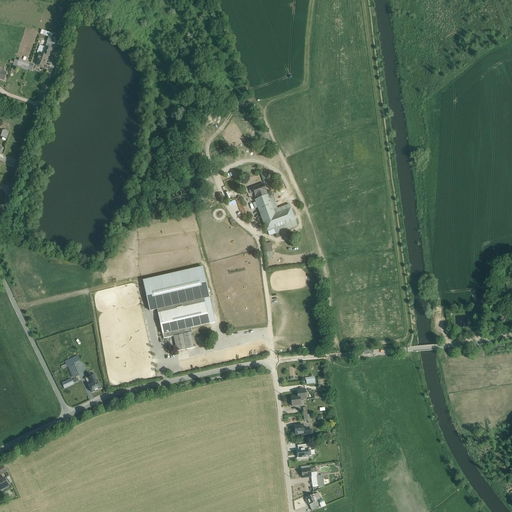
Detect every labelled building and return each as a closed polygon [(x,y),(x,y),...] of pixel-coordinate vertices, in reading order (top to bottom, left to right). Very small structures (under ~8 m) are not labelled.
[(47,43),(45,47),(40,45),(37,53),(39,54),(37,59),(38,60),(39,61),(38,65),(38,66),(42,67),(42,66),(43,67),(45,63),(46,63),(45,62),(46,59),(48,59),(48,57),(49,57),(52,49),(50,49),(52,45),(47,43)] [(14,59),(12,66),(27,70),(27,69),(32,70),(34,63),(18,59),(18,60),(14,59)] [(9,139),(11,131),(2,129),(0,137),(9,139)] [(263,184),(252,188),(256,199),(268,195),(263,184)] [(268,195),(256,199),(255,200),(266,231),(273,228),(295,220),(291,208),(277,213),(276,212),(274,213),(273,210),(269,199),(268,195)] [(249,216),(242,197),(236,200),(242,218),(249,216)] [(277,209),(273,210),(274,213),(276,212),(277,213),(291,208),(289,204),(277,209)] [(295,220),(273,228),(275,234),(297,226),(295,220)] [(203,267),(143,281),(150,311),(157,309),(210,298),(203,267)] [(210,298),(157,309),(158,313),(163,334),(164,339),(173,336),(177,351),(195,347),(191,328),(215,322),(210,298)] [(467,314),(453,315),(454,328),(468,328),(467,314)] [(77,356),(67,361),(69,366),(79,361),(77,356)] [(95,375),(89,378),(91,383),(88,385),(92,392),(101,388),(95,375)] [(72,379),(63,383),(65,388),(74,384),(73,383),(72,380),(72,379)] [(305,390),(297,391),(298,397),(300,396),(300,400),(306,399),(305,390)] [(298,397),(291,397),(292,406),(301,405),(300,400),(300,396),(298,397)] [(303,425),(294,426),(295,435),(303,434),(303,435),(310,434),(310,430),(304,431),(303,425)] [(298,450),(297,451),(298,458),(299,458),(299,460),(308,459),(308,457),(311,456),(311,450),(310,449),(307,449),(298,450)] [(310,469),(301,470),(302,478),(311,477),(311,473),(316,472),(316,468),(310,469)] [(317,476),(318,488),(324,486),(323,482),(325,482),(325,478),(322,479),(322,476),(317,476)] [(2,479),(1,478),(0,478),(0,489),(1,492),(9,487),(4,478),(2,479)] [(314,495),(306,498),(306,499),(305,500),(307,503),(308,502),(309,505),(317,502),(316,501),(317,500),(316,497),(315,497),(314,495)] [(317,502),(309,505),(311,511),(319,508),(317,502)]
